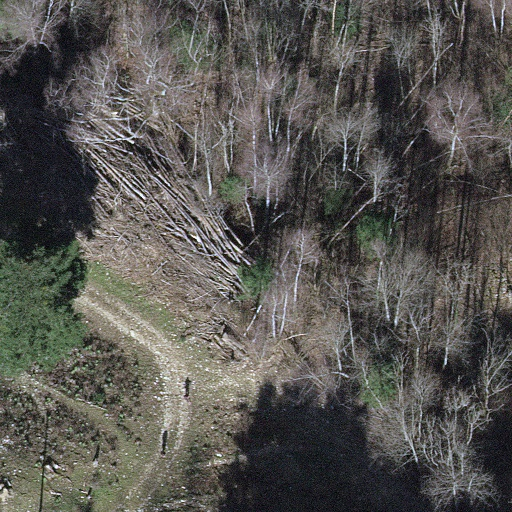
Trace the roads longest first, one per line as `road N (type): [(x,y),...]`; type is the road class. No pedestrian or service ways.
road 1 (track): [(0,224),(191,376),(430,511)]
road 2 (track): [(0,508),(89,490),(177,442),(191,376)]
